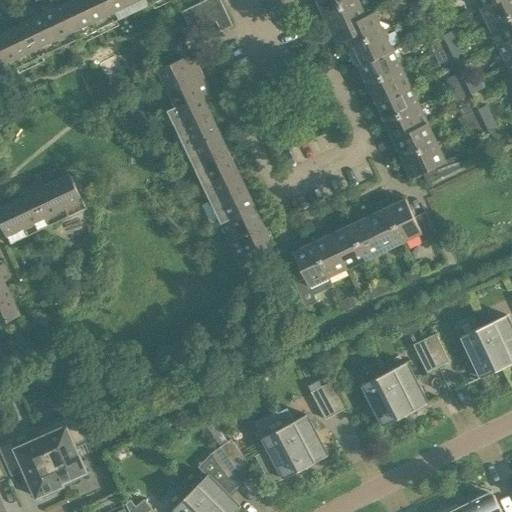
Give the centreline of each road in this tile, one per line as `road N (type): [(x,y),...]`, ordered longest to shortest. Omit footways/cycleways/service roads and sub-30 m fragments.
road 1 (residential): [(271,64),(243,120),(275,190),(368,147)]
road 2 (residential): [(511,422),(335,511)]
road 3 (residential): [(368,147),(333,75),(271,64)]
